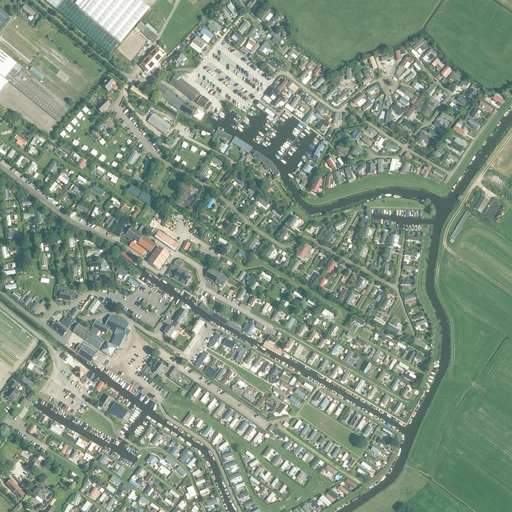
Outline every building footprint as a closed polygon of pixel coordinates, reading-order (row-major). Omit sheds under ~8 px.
[(45,0),(56,9),(62,0),(45,0)] [(150,8),(139,0),(94,0),(83,13),(74,24),(92,38),(109,52),(118,41),(120,43),(147,12),(150,8)] [(249,8),(257,0),(249,0),(250,1),(246,5),(249,8)] [(233,2),(227,5),(233,16),(238,13),(233,2)] [(256,5),(257,7),(254,10),(257,14),(265,8),(261,2),(256,5)] [(36,13),(25,5),(24,3),(20,7),(30,15),(27,19),(32,23),(38,15),(36,13)] [(267,8),(259,18),(263,21),(265,19),(268,21),(274,13),(267,8)] [(0,27),(3,23),(4,23),(8,18),(0,11),(0,27)] [(242,34),(250,24),(246,20),(238,30),(242,34)] [(136,28),(152,42),(157,36),(141,22),(136,28)] [(254,38),(256,35),(254,34),(258,28),(254,25),(248,35),(254,38)] [(208,43),(214,35),(204,27),(201,31),(205,34),(202,38),(208,43)] [(276,44),(282,38),(273,31),(268,36),(276,44)] [(235,32),(230,38),(241,45),(245,39),(235,32)] [(190,46),(200,52),(207,42),(197,35),(190,46)] [(413,47),(420,54),(428,46),(425,43),(427,42),(423,38),(413,47)] [(250,39),(245,47),(254,53),(259,45),(250,39)] [(266,40),(259,49),(265,54),(272,45),(266,40)] [(289,48),(285,44),(282,48),(278,44),(275,48),(283,55),(289,48)] [(297,59),(301,50),(297,48),(296,50),(291,47),(288,55),(297,59)] [(0,74),(12,84),(30,99),(58,122),(70,107),(0,49),(0,74)] [(406,54),(405,49),(394,51),(396,61),(402,60),(401,55),(406,54)] [(425,54),(431,60),(436,55),(430,49),(425,54)] [(170,64),(172,62),(174,64),(174,65),(177,68),(180,65),(181,66),(184,63),(182,61),(185,58),(178,52),(175,55),(176,56),(173,59),(171,56),(166,61),(170,64)] [(386,54),(386,56),(381,57),(382,61),(394,59),(393,52),(386,54)] [(156,53),(145,67),(153,73),(163,59),(156,53)] [(409,58),(411,55),(408,54),(401,65),(407,69),(413,60),(409,58)] [(258,56),(255,58),(261,65),(264,62),(258,56)] [(274,57),(269,63),(274,67),(271,70),(274,73),(279,66),(282,67),(284,64),(274,57)] [(296,65),(302,70),(309,62),(304,57),(296,65)] [(440,57),(431,63),(434,66),(437,64),(440,68),(445,64),(440,57)] [(446,78),(452,70),(447,66),(440,73),(446,78)] [(306,69),(298,78),(301,81),(310,72),(306,69)] [(453,80),(454,78),(458,81),(462,77),(453,71),(449,77),(453,80)] [(362,80),(363,84),(372,80),(369,72),(365,74),(366,78),(362,80)] [(408,81),(416,75),(413,72),(405,78),(408,81)] [(178,73),(177,75),(173,73),(170,78),(173,80),(172,81),(167,77),(166,79),(170,83),(193,101),(194,101),(197,103),(197,104),(204,109),(207,111),(212,104),(209,102),(203,96),(202,97),(199,94),(200,93),(180,77),(181,76),(178,73)] [(322,76),(313,85),(316,88),(325,79),(322,76)] [(465,78),(459,84),(462,87),(464,84),(466,86),(469,83),(465,78)] [(103,86),(109,91),(112,88),(115,91),(117,88),(114,85),(115,84),(109,79),(103,86)] [(280,92),(289,82),(285,79),(277,89),(280,92)] [(290,81),(287,86),(295,92),(299,87),(290,81)] [(321,93),(330,85),(327,82),(318,90),(321,93)] [(417,82),(414,87),(420,91),(424,87),(417,82)] [(426,91),(429,95),(438,86),(434,82),(426,91)] [(155,92),(162,97),(163,98),(169,90),(161,84),(155,92)] [(370,100),(373,98),(371,95),(375,92),(374,90),(377,88),(375,85),(365,91),(370,100)] [(401,86),(397,91),(411,101),(412,99),(414,100),(417,97),(401,86)] [(130,90),(139,96),(141,93),(132,87),(130,90)] [(263,98),(271,104),(279,93),(271,87),(263,98)] [(325,96),(328,99),(338,90),(335,87),(325,96)] [(473,101),(479,92),(471,88),(465,96),(473,101)] [(305,99),(308,95),(301,89),(298,93),(305,99)] [(163,98),(162,97),(159,101),(165,106),(168,102),(178,111),(191,118),(195,109),(185,102),(169,90),(163,98)] [(337,98),(340,102),(350,95),(346,91),(337,98)] [(355,104),(356,103),(359,106),(367,98),(362,93),(352,101),(355,104)] [(271,104),(277,109),(286,99),(281,94),(271,104)] [(422,94),(414,103),(417,106),(425,97),(422,94)] [(499,102),(498,104),(501,106),(505,100),(495,94),(493,98),(499,102)] [(460,95),(456,99),(465,106),(468,102),(460,95)] [(287,103),(285,107),(292,112),(295,109),(294,108),(301,98),(297,96),(290,105),(287,103)] [(399,100),(406,106),(409,102),(402,96),(399,100)] [(439,107),(441,102),(431,98),(428,102),(439,107)] [(97,108),(102,113),(110,105),(106,100),(97,108)] [(306,114),(311,107),(301,101),(296,107),(306,114)] [(489,111),(492,106),(481,101),(479,106),(489,111)] [(375,104),(373,111),(380,113),(382,103),(379,102),(379,105),(375,104)] [(457,111),(459,108),(452,102),(449,105),(457,111)] [(324,110),(327,112),(329,108),(318,103),(315,109),(318,110),(317,112),(322,115),(324,110)] [(400,115),(404,112),(396,103),(392,107),(400,115)] [(223,108),(232,113),(234,110),(225,105),(223,108)] [(413,105),(405,115),(408,118),(416,108),(413,105)] [(427,105),(421,112),(426,117),(432,109),(427,105)] [(476,107),(470,115),(476,119),(481,111),(476,107)] [(201,121),(205,113),(197,108),(192,116),(201,121)] [(381,111),(379,122),(387,124),(390,110),(385,109),(385,112),(381,111)] [(277,117),(269,110),(267,113),(266,114),(275,120),(277,117)] [(308,123),(314,113),(311,110),(304,120),(308,123)] [(341,118),(342,114),(335,112),(332,123),(337,124),(338,117),(341,118)] [(450,125),(453,118),(440,112),(437,119),(450,125)] [(171,126),(153,114),(147,122),(165,134),(171,126)] [(357,123),(359,120),(352,114),(349,117),(357,123)] [(463,121),(477,129),(480,124),(467,116),(463,121)] [(316,128),(323,132),(326,128),(326,129),(330,123),(322,118),(316,128)] [(415,131),(417,126),(405,119),(403,124),(415,131)] [(435,122),(433,125),(445,131),(446,127),(435,122)] [(453,129),(463,135),(465,131),(455,125),(453,129)] [(369,126),(366,129),(375,136),(377,132),(369,126)] [(430,129),(428,132),(438,138),(440,134),(430,129)] [(101,138),(94,130),(91,133),(98,141),(101,138)] [(356,140),(361,132),(358,130),(353,138),(356,140)] [(341,132),(339,136),(346,140),(348,137),(341,132)] [(417,141),(421,143),(423,140),(430,144),(432,140),(421,133),(419,137),(420,137),(417,141)] [(365,135),(362,139),(369,145),(372,142),(365,135)] [(379,148),(385,139),(379,136),(374,145),(379,148)] [(456,137),(454,141),(464,147),(466,144),(456,137)] [(231,142),(240,147),(241,144),(233,139),(231,142)] [(450,146),(462,152),(463,149),(451,143),(450,146)] [(229,146),(225,152),(223,154),(227,156),(232,148),(229,146)] [(364,155),(365,152),(356,146),(352,154),(356,156),(359,152),(364,155)] [(434,155),(437,157),(440,152),(443,154),(445,152),(438,148),(434,155)] [(457,162),(459,158),(449,153),(446,158),(450,160),(450,158),(457,162)] [(254,156),(262,162),(264,159),(256,154),(254,156)] [(213,156),(211,160),(221,165),(223,162),(213,156)] [(326,160),(331,168),(335,166),(330,158),(326,160)] [(394,169),(398,169),(398,163),(396,163),(396,159),(387,159),(387,163),(390,163),(390,170),(394,171),(394,169)] [(405,173),(409,163),(405,161),(401,172),(405,173)] [(357,170),(359,173),(366,165),(363,162),(357,170)] [(428,178),(432,167),(425,164),(421,175),(428,178)] [(206,165),(200,174),(203,176),(210,167),(206,165)] [(249,170),(241,165),(237,169),(246,175),(249,170)] [(350,166),(344,169),(349,182),(355,180),(350,166)] [(432,173),(443,178),(446,172),(435,168),(432,173)] [(300,178),(303,179),(300,184),(305,187),(310,177),(302,173),(300,178)] [(245,187),(247,183),(237,176),(235,179),(245,187)] [(317,177),(312,190),(317,192),(322,179),(317,177)] [(230,184),(224,191),(227,193),(233,186),(230,184)] [(132,186),(129,191),(148,202),(151,198),(132,186)] [(474,209),(481,213),(489,200),(482,195),(474,209)] [(261,197),(259,200),(266,207),(269,204),(261,197)] [(248,199),(243,206),(246,208),(251,202),(248,199)] [(252,206),(247,215),(250,217),(255,208),(252,206)] [(470,214),(466,211),(451,237),(455,239),(470,214)] [(294,216),(289,225),(292,227),(298,218),(294,216)] [(361,230),(366,218),(362,217),(357,228),(361,230)] [(334,224),(335,228),(346,223),(344,219),(334,224)] [(227,220),(222,227),(226,230),(231,223),(227,220)] [(272,221),(268,228),(271,231),(276,223),(272,221)] [(229,230),(233,233),(238,226),(234,223),(229,230)] [(136,231),(131,228),(126,235),(134,241),(133,242),(130,247),(142,256),(146,251),(137,245),(138,244),(150,253),(156,245),(140,234),(144,228),(140,225),(136,231)] [(322,238),(328,227),(324,225),(318,236),(322,238)] [(285,228),(279,237),(282,239),(288,230),(285,228)] [(328,242),(333,233),(330,231),(324,240),(328,242)] [(382,239),(381,243),(385,244),(387,233),(381,231),(379,238),(382,239)] [(356,233),(352,242),(357,244),(361,235),(356,233)] [(243,241),(246,245),(253,237),(249,234),(243,241)] [(100,241),(109,246),(110,243),(102,238),(100,241)] [(249,246),(252,248),(258,240),(255,238),(249,246)] [(186,242),(182,249),(186,251),(190,244),(186,242)] [(301,257),(308,247),(305,244),(297,255),(301,257)] [(350,244),(348,247),(352,248),(349,254),(353,256),(357,247),(350,244)] [(265,256),(269,258),(275,248),(271,246),(265,256)] [(159,270),(169,255),(158,247),(153,254),(148,262),(159,270)] [(127,257),(135,263),(137,260),(129,255),(127,257)] [(326,255),(319,267),(322,269),(330,258),(326,255)] [(287,256),(283,266),(287,268),(291,258),(287,256)] [(289,270),(293,272),(298,261),(294,260),(289,270)] [(330,273),(336,263),(332,260),(326,271),(330,273)] [(188,281),(188,282),(190,279),(189,279),(190,277),(185,274),(186,272),(182,270),(181,271),(178,269),(179,267),(176,265),(170,275),(174,277),(173,278),(186,285),(188,281)] [(228,278),(210,268),(204,277),(222,288),(228,278)] [(261,274),(270,281),(272,278),(264,271),(261,274)] [(349,281),(355,284),(358,275),(353,273),(349,281)] [(252,274),(247,283),(251,285),(256,276),(252,274)] [(318,285),(322,287),(326,279),(323,277),(318,285)] [(358,290),(362,282),(363,283),(364,279),(360,277),(354,288),(358,290)] [(280,280),(278,284),(288,289),(290,284),(286,282),(286,283),(280,280)] [(58,287),(56,294),(60,295),(60,299),(65,300),(64,301),(70,302),(71,296),(74,296),(75,293),(68,292),(68,289),(58,287)] [(241,300),(246,289),(242,288),(237,298),(241,300)] [(343,301),(349,290),(345,288),(338,298),(343,301)] [(378,302),(384,293),(381,291),(375,299),(378,302)] [(352,292),(346,302),(349,304),(355,294),(352,292)] [(254,294),(248,303),(252,305),(257,296),(254,294)] [(24,303),(27,305),(33,298),(30,295),(24,303)] [(381,307),(385,309),(390,298),(386,296),(381,307)] [(317,307),(319,302),(308,298),(306,302),(317,307)] [(93,314),(101,303),(95,299),(87,310),(93,314)] [(367,315),(370,317),(376,307),(372,305),(367,315)] [(203,309),(212,314),(213,311),(205,306),(203,309)] [(75,308),(69,316),(74,319),(80,312),(75,308)] [(324,308),(322,314),(332,319),(334,313),(324,308)] [(179,324),(179,323),(187,313),(183,310),(175,321),(175,322),(179,324)] [(232,320),(235,316),(227,311),(224,316),(232,320)] [(271,319),(275,321),(280,313),(276,311),(271,319)] [(288,328),(294,317),(291,315),(285,326),(288,328)] [(218,319),(227,324),(229,321),(220,316),(218,319)] [(353,320),(363,325),(365,322),(355,316),(353,320)] [(375,316),(373,320),(384,325),(386,321),(375,316)] [(66,332),(73,323),(65,317),(59,326),(55,322),(51,327),(63,337),(67,332),(66,332)] [(84,327),(78,335),(99,350),(104,342),(96,336),(102,326),(97,322),(90,332),(84,327)] [(169,325),(164,333),(170,337),(175,330),(177,330),(180,325),(179,324),(175,322),(171,327),(169,325)] [(300,335),(304,329),(306,330),(308,327),(303,323),(296,333),(300,335)] [(328,332),(331,335),(337,325),(333,323),(328,332)] [(73,332),(78,335),(84,327),(79,324),(73,332)] [(397,333),(399,330),(389,324),(387,328),(397,333)] [(115,334),(126,340),(130,331),(119,325),(115,334)] [(235,329),(243,334),(245,331),(236,326),(235,329)] [(311,342),(317,331),(313,329),(307,340),(311,342)] [(374,335),(383,341),(387,335),(378,329),(374,335)] [(350,336),(355,339),(357,336),(348,331),(347,334),(351,336),(350,336)] [(219,344),(217,342),(222,335),(217,332),(209,344),(216,348),(219,344)] [(48,338),(56,344),(58,341),(50,335),(48,338)] [(388,335),(385,342),(394,346),(396,339),(388,335)] [(323,336),(318,346),(321,348),(327,337),(323,336)] [(225,337),(218,347),(222,349),(229,339),(225,337)] [(424,349),(426,345),(416,339),(414,343),(424,349)] [(227,350),(230,352),(236,344),(233,342),(227,350)] [(297,354),(303,345),(300,343),(294,352),(297,354)] [(78,354),(90,362),(96,353),(84,345),(83,346),(80,344),(76,351),(79,353),(78,354)] [(117,350),(108,344),(102,352),(111,358),(117,350)] [(334,355),(339,347),(335,345),(331,353),(334,355)] [(373,348),(368,356),(376,360),(381,351),(378,348),(376,350),(373,348)] [(35,359),(34,360),(33,362),(38,365),(40,363),(46,353),(41,350),(35,359)] [(349,350),(344,360),(347,362),(353,352),(349,350)] [(411,350),(405,359),(410,362),(416,353),(411,350)] [(253,356),(257,358),(259,355),(250,351),(245,362),(249,364),(253,356)] [(313,361),(317,353),(313,351),(309,358),(313,361)] [(204,361),(206,362),(210,357),(203,353),(195,365),(199,368),(204,361)] [(348,362),(350,364),(354,357),(358,359),(359,356),(353,353),(348,362)] [(418,353),(415,357),(426,362),(428,359),(418,353)] [(73,358),(81,364),(83,361),(75,355),(73,358)] [(259,355),(253,365),(257,367),(263,357),(259,355)] [(263,373),(270,362),(264,358),(262,360),(266,363),(260,371),(263,373)] [(320,367),(323,369),(329,360),(325,358),(320,367)] [(158,376),(158,375),(164,367),(161,365),(162,363),(158,360),(154,366),(155,367),(152,371),(158,376)] [(365,373),(371,364),(366,361),(361,370),(365,373)] [(406,372),(409,367),(400,361),(397,366),(406,372)] [(43,370),(31,364),(30,363),(27,368),(40,375),(43,370)] [(268,376),(272,378),(279,367),(275,364),(268,376)] [(167,375),(172,367),(170,365),(168,369),(165,366),(164,367),(158,375),(161,378),(165,373),(167,375)] [(204,372),(213,378),(217,371),(209,365),(204,372)] [(337,365),(331,375),(334,376),(340,366),(337,365)] [(146,367),(143,372),(148,375),(151,370),(146,367)] [(178,371),(172,367),(167,375),(172,379),(178,371)] [(80,368),(75,374),(81,379),(86,373),(80,368)] [(219,380),(226,370),(222,368),(215,378),(219,380)] [(229,369),(221,382),(225,384),(233,371),(229,369)] [(382,381),(386,371),(382,369),(378,379),(382,381)] [(347,370),(341,380),(344,382),(350,372),(347,370)] [(285,371),(281,377),(289,383),(290,381),(288,379),(291,376),(285,371)] [(413,383),(417,376),(410,372),(408,376),(401,372),(399,375),(413,383)] [(295,375),(289,383),(292,385),(298,378),(295,375)] [(361,379),(355,388),(360,391),(365,381),(361,379)] [(279,385),(288,391),(291,387),(282,380),(279,385)] [(311,390),(313,386),(302,380),(300,384),(311,390)] [(9,387),(12,389),(7,396),(13,401),(15,398),(16,399),(18,397),(17,396),(20,393),(15,389),(18,386),(13,382),(9,387)] [(234,384),(232,387),(241,395),(244,391),(234,384)] [(272,390),(284,397),(286,393),(274,386),(272,390)] [(405,397),(410,388),(405,386),(401,395),(405,397)] [(193,395),(196,397),(202,389),(199,387),(193,395)] [(294,391),(302,398),(305,395),(297,388),(294,391)] [(246,391),(243,395),(252,402),(255,399),(246,391)] [(314,400),(317,402),(322,393),(319,391),(314,400)] [(280,403),(282,400),(271,394),(269,397),(280,403)] [(387,408),(392,396),(388,395),(383,407),(387,408)] [(99,406),(105,410),(112,399),(106,396),(103,400),(102,400),(99,406)] [(291,396),(289,399),(297,405),(300,402),(291,396)] [(326,398),(320,406),(323,408),(329,400),(326,398)] [(210,409),(217,401),(214,399),(207,407),(210,409)] [(262,399),(256,407),(259,409),(265,400),(262,399)] [(130,415),(127,413),(128,411),(116,402),(110,411),(112,413),(111,415),(112,417),(113,416),(115,417),(116,416),(122,420),(123,418),(126,420),(130,415)] [(268,402),(266,405),(272,409),(269,412),(271,414),(276,408),(268,402)] [(283,402),(276,410),(280,413),(286,405),(283,402)] [(327,409),(330,412),(335,404),(333,402),(327,409)] [(214,412),(218,415),(226,406),(222,403),(214,412)] [(227,420),(234,411),(230,408),(223,418),(227,420)] [(187,425),(194,415),(191,412),(183,422),(187,425)] [(355,414),(349,424),(353,426),(359,416),(355,414)] [(238,429),(241,431),(249,422),(245,419),(238,429)] [(299,419),(294,427),(297,429),(302,421),(299,419)] [(360,429),(365,421),(362,419),(357,427),(360,429)] [(250,437),(254,431),(253,430),(255,427),(252,425),(245,434),(250,437)] [(307,425),(301,433),(304,435),(310,427),(307,425)] [(369,425),(363,432),(367,434),(372,427),(369,425)] [(382,431),(390,436),(392,433),(384,427),(382,431)] [(275,432),(284,439),(286,435),(277,429),(275,432)] [(256,443),(264,433),(261,430),(253,440),(256,443)] [(313,441),(317,431),(314,430),(309,439),(313,441)] [(219,433),(213,441),(216,443),(222,435),(219,433)] [(289,440),(283,446),(285,449),(292,443),(289,440)] [(220,450),(229,444),(227,441),(218,447),(220,450)] [(330,441),(323,450),(327,452),(333,443),(330,441)] [(299,445),(293,453),(296,455),(302,447),(299,445)] [(268,446),(263,455),(267,457),(272,448),(268,446)] [(372,446),(370,449),(379,454),(381,451),(372,446)] [(334,458),(341,449),(338,447),(331,456),(334,458)] [(245,453),(252,458),(254,455),(247,450),(245,453)] [(185,452),(179,459),(183,463),(189,455),(185,452)] [(346,452),(341,459),(344,461),(349,454),(346,452)] [(37,454),(29,465),(37,471),(45,460),(37,454)] [(278,454),(273,462),(276,464),(282,456),(278,454)] [(364,457),(375,463),(376,459),(366,454),(364,457)] [(170,457),(167,459),(175,466),(177,464),(170,457)] [(194,457),(187,465),(189,467),(197,460),(194,457)] [(321,465),(324,461),(316,457),(311,465),(315,468),(318,463),(321,465)] [(348,465),(351,467),(356,460),(353,458),(348,465)] [(250,467),(259,462),(257,459),(248,464),(250,467)] [(284,470),(289,462),(286,460),(281,468),(284,470)] [(363,460),(360,464),(369,471),(371,467),(363,460)] [(327,464),(324,468),(334,475),(337,470),(327,464)] [(168,476),(171,471),(162,465),(159,470),(168,476)] [(176,470),(183,476),(187,472),(180,465),(176,470)] [(141,478),(147,471),(142,466),(136,473),(141,478)] [(255,472),(252,470),(250,472),(257,476),(262,468),(259,466),(255,472)] [(291,475),(297,468),(294,466),(288,473),(291,475)] [(359,468),(357,471),(365,477),(367,474),(359,468)] [(299,481),(304,473),(300,471),(296,479),(299,481)] [(121,485),(123,480),(113,476),(111,480),(121,485)] [(251,476),(250,479),(261,487),(263,484),(251,476)] [(354,488),(357,484),(347,477),(344,481),(354,488)] [(133,479),(130,482),(138,488),(141,485),(133,479)] [(21,500),(26,496),(11,480),(6,484),(21,500)] [(38,497),(39,498),(40,498),(40,497),(44,500),(49,493),(43,488),(43,487),(37,482),(34,486),(37,489),(34,493),(38,496),(38,497)] [(125,483),(123,487),(130,491),(132,487),(125,483)] [(109,484),(106,488),(114,493),(117,489),(109,484)] [(281,493),(287,486),(285,484),(279,491),(281,493)] [(347,495),(349,492),(340,484),(338,487),(347,495)] [(150,496),(154,488),(149,485),(145,493),(150,496)] [(186,488),(188,493),(186,494),(187,498),(196,495),(193,485),(186,488)] [(90,494),(93,497),(100,489),(96,486),(90,494)] [(133,489),(128,498),(131,499),(132,498),(135,500),(137,496),(134,494),(136,491),(133,489)] [(325,494),(333,502),(339,496),(331,489),(325,494)] [(102,502),(107,495),(104,492),(99,500),(102,502)] [(266,499),(269,502),(275,494),(272,492),(266,499)] [(143,495),(140,499),(148,505),(150,501),(143,495)] [(317,500),(320,504),(323,502),(328,507),(331,503),(323,495),(317,500)] [(207,506),(217,503),(215,497),(205,501),(207,506)] [(178,506),(183,509),(188,503),(183,499),(178,506)] [(253,499),(244,503),(245,508),(255,504),(253,499)] [(310,502),(317,509),(320,506),(313,499),(310,502)] [(88,500),(82,509),(85,511),(86,510),(88,511),(94,505),(88,500)] [(141,511),(142,511),(144,509),(134,502),(132,505),(141,511)]
